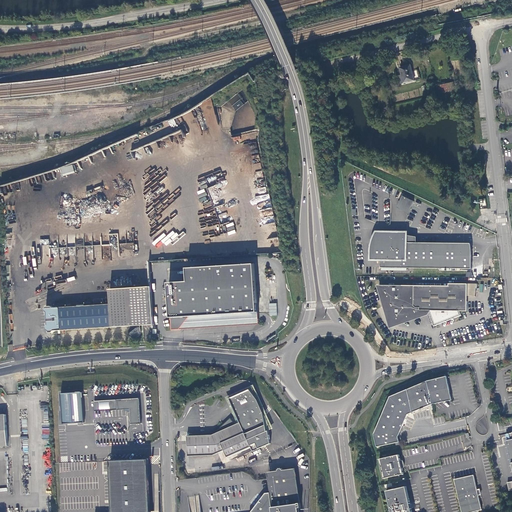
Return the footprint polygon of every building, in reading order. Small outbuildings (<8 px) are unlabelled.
[(412,65),(400,68),(404,84),(415,82),(412,65)] [(455,85),(442,87),(443,94),(456,92),(455,85)] [(235,96),(228,102),(236,110),(242,103),(235,96)] [(62,167),(65,176),(77,173),(75,164),(62,167)] [(414,202),(403,196),(400,201),(401,201),(400,202),(400,205),(400,207),(407,211),(410,206),(411,207),(414,202)] [(380,268),(470,269),(472,261),(472,248),(471,244),(416,243),(407,243),(406,236),(406,233),(376,232),(374,236),(372,241),(371,246),(370,251),(370,260),(380,261),(380,268)] [(133,243),(119,244),(120,256),(134,255),(133,243)] [(168,283),(171,330),(179,329),(253,325),(259,325),(258,318),(255,264),(187,268),(188,282),(168,283)] [(467,311),(468,284),(449,284),(449,286),(403,285),(401,286),(379,286),(382,295),(383,302),(384,305),(386,310),(388,311),(389,312),(391,317),(392,319),(394,320),(397,322),(402,322),(409,317),(410,316),(414,319),(418,316),(422,311),(430,311),(459,311),(467,311)] [(150,288),(123,290),(125,328),(152,326),(150,288)] [(111,291),(112,306),(113,329),(125,328),(123,290),(111,291)] [(113,329),(112,306),(105,306),(105,299),(96,300),(96,306),(62,308),(61,306),(49,307),(48,308),(48,312),(49,313),(50,327),(48,328),(49,330),(50,332),(51,332),(52,334),(55,334),(56,332),(113,329)] [(435,325),(460,315),(459,311),(430,311),(435,325)] [(145,336),(151,334),(149,326),(143,328),(145,336)] [(452,400),(447,377),(426,382),(390,397),(374,435),(377,447),(399,443),(398,438),(408,415),(432,404),(452,400)] [(213,435),(188,436),(188,456),(213,455),(225,451),(228,457),(251,447),(253,451),(271,444),(269,431),(274,428),(254,385),(252,386),(226,397),(231,409),(238,424),(237,424),(231,418),(213,435)] [(61,394),(63,424),(85,423),(83,392),(61,394)] [(139,398),(95,401),(93,401),(94,402),(94,411),(94,412),(95,412),(129,409),(129,411),(130,423),(130,425),(131,425),(131,424),(140,424),(141,424),(141,423),(139,398)] [(399,455),(380,460),(385,479),(404,475),(399,455)] [(150,511),(149,459),(110,461),(112,511),(150,511)] [(299,511),(299,508),(301,507),(300,503),(298,503),(294,470),(283,471),(283,469),(282,468),(281,468),(280,468),(279,468),(278,468),(278,469),(278,470),(268,471),(269,478),(268,478),(268,480),(270,492),(265,493),(253,509),(250,511),(299,511)] [(455,480),(462,511),(472,511),(482,510),(479,495),(481,495),(480,491),(478,491),(475,475),(455,480)] [(408,487),(388,491),(392,511),(413,511),(413,508),(412,504),(408,487)]
